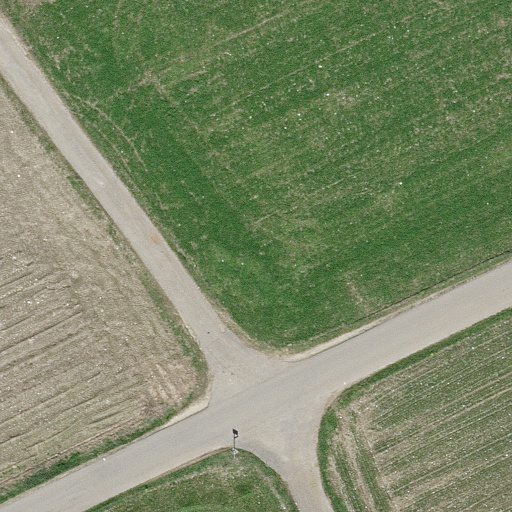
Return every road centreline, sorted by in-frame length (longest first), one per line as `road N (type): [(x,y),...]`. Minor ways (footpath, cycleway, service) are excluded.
road 1 (track): [(304,511),(250,404),(0,55)]
road 2 (unclassified): [(511,279),(31,511)]
